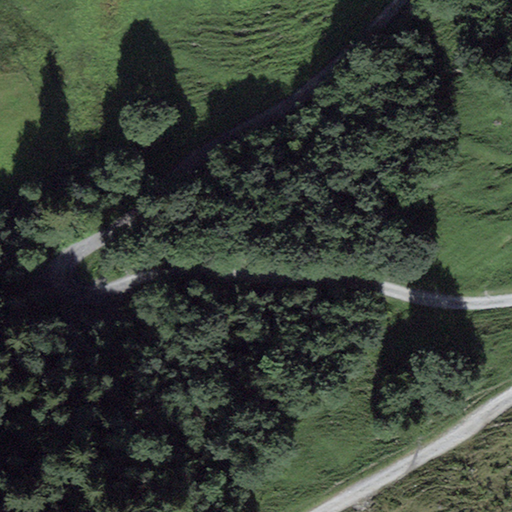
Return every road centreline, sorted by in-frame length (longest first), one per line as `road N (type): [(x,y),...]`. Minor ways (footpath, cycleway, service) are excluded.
road 1 (track): [(511,295),(186,268),(88,282),(88,246),(124,212),(193,154),(297,98),(399,0)]
road 2 (track): [(318,511),(511,397)]
